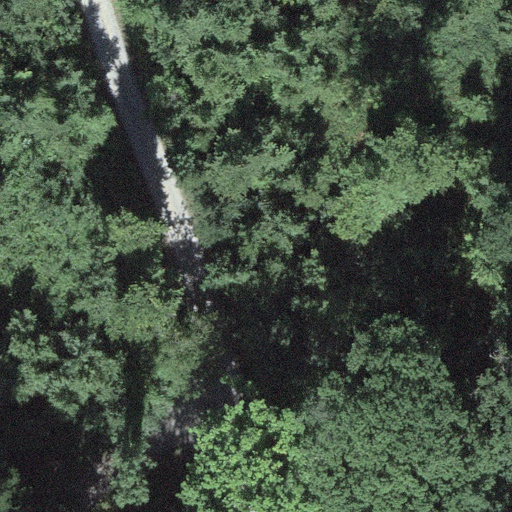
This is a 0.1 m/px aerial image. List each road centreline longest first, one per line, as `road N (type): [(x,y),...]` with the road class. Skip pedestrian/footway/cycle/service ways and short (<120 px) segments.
road 1 (track): [(92,0),(228,370),(246,454),(247,511)]
road 2 (track): [(52,511),(228,370)]
